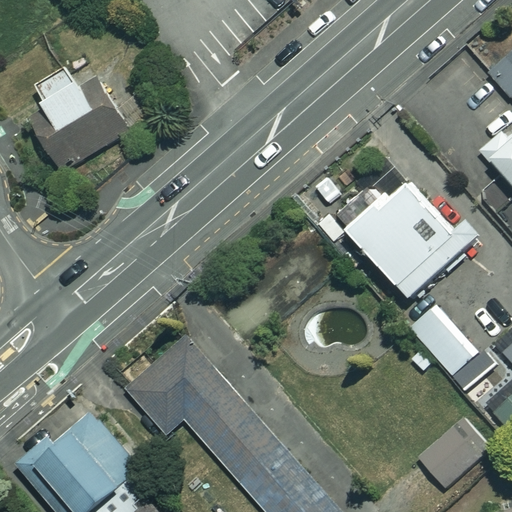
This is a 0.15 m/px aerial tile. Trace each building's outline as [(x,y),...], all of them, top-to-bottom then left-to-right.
[(83,90),(71,71),(41,89),(52,109),(33,120),(65,176),(136,133),(144,143),(176,115),(153,88),(123,112),(102,79),(83,90)] [(511,74),(501,84),(511,97),(511,74)] [(511,160),(498,172),(511,188),(511,160)] [(480,254),(418,185),(359,239),(422,308),(480,254)] [(487,358),(447,310),(419,333),(459,381),(487,358)] [(163,511),(159,507),(153,511),(349,511),(196,342),(135,397),(176,442),(191,429),(265,511),(163,511)] [(511,409),(502,417),(511,428),(511,409)] [(109,511),(151,475),(97,415),(30,475),(62,511),(109,511)] [(491,444),(472,422),(426,461),(445,483),(491,444)]
